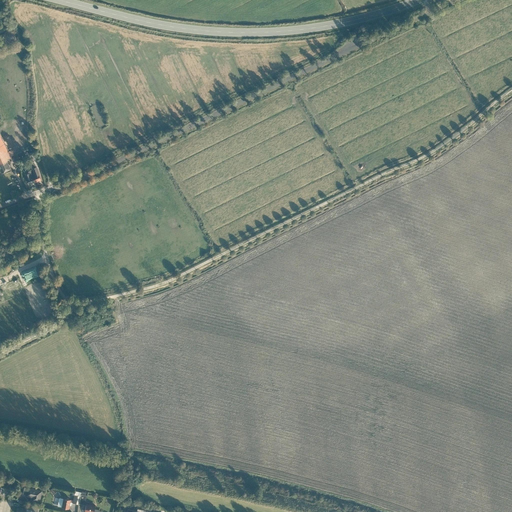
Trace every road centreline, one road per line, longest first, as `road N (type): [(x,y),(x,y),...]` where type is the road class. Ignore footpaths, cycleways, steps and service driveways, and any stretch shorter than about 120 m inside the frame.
road 1 (track): [(73,304),(164,282),(419,159),(511,90)]
road 2 (secondary): [(60,0),(166,26),(250,32),(332,24),(418,0)]
road 3 (residential): [(40,192),(350,49)]
road 4 (residential): [(0,352),(59,324),(73,304),(46,257),(40,192)]
